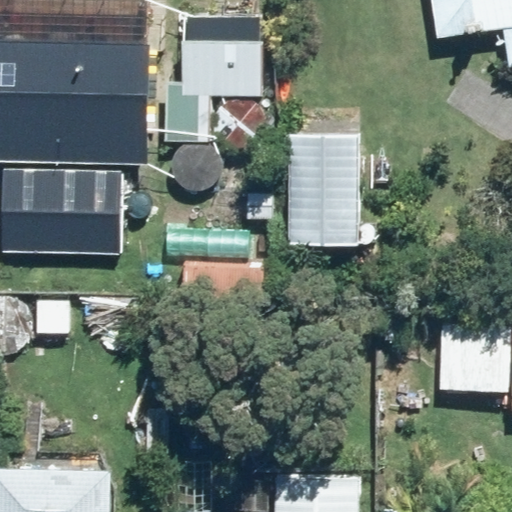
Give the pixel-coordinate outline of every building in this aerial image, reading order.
[(511,0),(435,0),(441,36),(509,26),(511,49),(511,0)] [(266,14),(187,14),(187,82),(171,83),(171,141),(213,140),(213,93),(265,94),(266,14)] [(0,23),(0,159),(149,162),(152,27),(0,23)] [(364,242),(363,117),(301,117),(301,134),(291,133),(291,243),(364,242)] [(2,168),(0,218),(0,256),(118,262),(121,173),(2,168)] [(230,202),(179,200),(179,228),(230,230),(230,202)] [(232,245),(153,244),(152,278),(232,279),(232,245)] [(209,317),(186,316),(186,343),(209,343),(209,317)] [(511,324),(479,324),(478,398),(511,399),(511,324)] [(209,459),(209,422),(185,423),(185,458),(209,459)] [(0,465),(0,511),(115,511),(116,467),(0,465)] [(277,475),(277,511),(361,511),(362,476),(277,475)]
